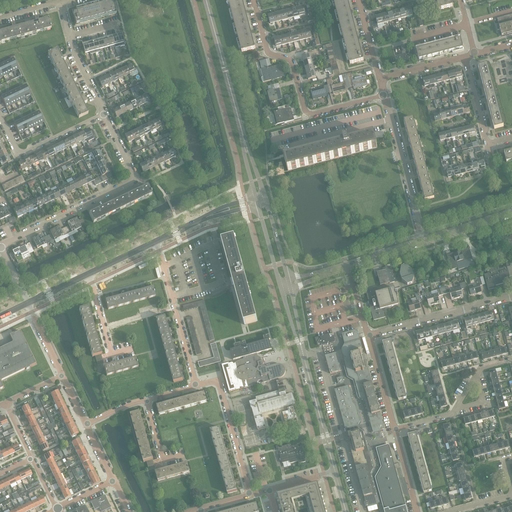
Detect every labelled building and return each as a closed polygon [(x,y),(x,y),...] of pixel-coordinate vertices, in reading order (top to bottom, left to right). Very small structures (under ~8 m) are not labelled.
[(242,0),(228,0),(242,52),(255,49),(242,0)] [(347,0),(333,0),(343,38),(350,64),(364,61),(347,0)] [(436,0),(439,10),(453,7),(450,0),(436,0)] [(72,10),(75,22),(74,22),(75,26),(80,24),(87,22),(95,20),(94,20),(102,18),(109,16),(116,14),(116,13),(113,1),(113,2),(91,7),(91,5),(72,10)] [(303,7),(297,8),(300,16),(306,15),(303,7)] [(411,8),(405,9),(407,17),(413,16),(411,8)] [(276,22),(274,14),(268,16),(270,24),(276,22)] [(384,23),(382,15),(376,17),(378,25),(378,28),(384,26),(384,23)] [(511,29),(508,16),(503,17),(507,35),(511,33),(511,29)] [(36,22),(26,25),(28,35),(51,29),(49,18),(39,21),(37,17),(35,18),(36,22)] [(497,32),(500,31),(502,36),(507,35),(503,17),(497,19),(499,25),(496,26),(497,32)] [(12,28),(3,31),(5,41),(28,35),(26,25),(15,28),(14,24),(11,24),(12,28)] [(309,30),(303,31),(305,39),(312,38),(309,30)] [(121,33),(117,35),(120,46),(125,45),(124,42),(125,42),(123,35),(122,35),(122,33),(121,33)] [(117,35),(112,36),(114,46),(115,48),(120,46),(117,35)] [(276,47),(282,45),(280,37),(274,39),(271,40),(273,46),(276,45),(276,47)] [(453,40),(416,50),(419,62),(464,50),(460,37),(452,39),(453,40)] [(97,40),(92,41),(95,53),(100,52),(99,50),(97,40)] [(92,41),(87,43),(90,52),(90,55),(95,53),(92,41)] [(48,54),(58,76),(67,71),(63,61),(66,59),(65,57),(62,59),(57,49),(48,54)] [(302,56),(304,62),(312,60),(310,54),(302,56)] [(14,59),(8,62),(13,71),(18,69),(14,59)] [(266,60),(259,61),(262,70),(263,69),(265,77),(261,78),(263,83),(271,80),(271,79),(284,76),(284,77),(281,64),(281,65),(273,67),(268,68),(266,60)] [(8,62),(4,64),(8,73),(13,71),(8,62)] [(4,64),(0,65),(0,68),(3,76),(8,73),(4,64)] [(131,65),(126,68),(129,74),(131,78),(136,75),(135,72),(134,71),(135,70),(133,66),(132,67),(131,65)] [(487,65),(478,67),(482,83),(492,80),(487,65)] [(126,68),(120,70),(124,77),(125,80),(131,78),(129,74),(126,68)] [(120,70),(115,73),(118,80),(124,77),(120,70)] [(460,70),(454,71),(456,79),(462,77),(460,70)] [(67,71),(58,76),(68,97),(78,92),(73,83),(77,81),(75,78),(72,80),(67,71)] [(454,71),(448,73),(450,80),(456,79),(454,71)] [(315,72),(307,74),(308,80),(316,78),(315,72)] [(115,73),(110,75),(113,82),(118,80),(115,73)] [(448,73),(442,74),(444,82),(450,80),(448,73)] [(442,74),(435,76),(437,84),(441,83),(442,85),(444,84),(444,82),(442,74)] [(110,75),(104,78),(108,85),(109,88),(115,85),(113,82),(110,75)] [(435,76),(429,78),(432,88),(434,88),(434,84),(437,84),(435,76)] [(353,79),(348,80),(350,88),(353,87),(354,89),(368,86),(365,77),(362,78),(355,80),(353,81),(353,79)] [(104,78),(99,81),(102,88),(108,85),(104,78)] [(432,88),(429,78),(423,79),(423,80),(424,86),(425,87),(428,86),(429,89),(432,88)] [(331,85),(328,86),(330,93),(333,92),(334,94),(347,91),(347,89),(350,88),(348,80),(344,81),(345,83),(332,86),(331,85)] [(492,80),(482,83),(486,98),(496,96),(492,80)] [(275,90),(273,85),(270,86),(268,87),(269,92),(267,92),(270,103),(275,102),(275,101),(282,99),(279,89),(275,90)] [(26,86),(21,88),(26,98),(31,95),(26,86)] [(330,93),(328,86),(324,87),(324,88),(311,91),(313,100),(327,96),(326,94),(330,93)] [(21,88),(16,91),(21,100),(26,98),(21,88)] [(16,91),(11,93),(16,102),(21,100),(16,91)] [(78,92),(68,97),(79,118),(88,114),(84,104),(87,103),(86,100),(82,102),(78,92)] [(11,93),(7,95),(11,105),(16,102),(11,93)] [(149,94),(140,98),(144,104),(149,102),(148,99),(150,97),(149,94)] [(7,95),(1,98),(6,107),(11,105),(7,95)] [(496,96),(486,98),(490,114),(500,111),(496,96)] [(140,98),(135,100),(138,107),(144,104),(140,98)] [(135,100),(130,103),(133,110),(138,107),(135,100)] [(130,103),(124,105),(128,112),(133,110),(130,103)] [(124,105),(119,108),(122,115),(128,112),(124,105)] [(456,106),(458,116),(464,114),(463,108),(462,105),(456,106)] [(450,108),(453,117),(458,116),(456,106),(450,108)] [(122,115),(119,108),(113,111),(117,118),(122,115)] [(291,108),(273,113),(276,125),(281,124),(281,126),(285,125),(284,123),(294,120),(291,108)] [(450,108),(444,109),(445,112),(447,119),(453,117),(450,108)] [(500,111),(490,114),(494,130),(504,127),(503,124),(500,111)] [(39,112),(34,115),(39,124),(44,122),(39,112)] [(34,115),(29,117),(34,126),(39,124),(34,115)] [(29,117),(24,119),(29,129),(34,126),(29,117)] [(413,118),(404,120),(408,136),(418,134),(413,118)] [(24,119),(19,122),(24,131),(29,129),(24,119)] [(158,120),(152,122),(156,129),(161,127),(158,120)] [(19,122),(14,124),(19,134),(24,131),(19,122)] [(152,122),(147,125),(150,132),(156,129),(152,122)] [(147,125),(141,128),(145,135),(150,132),(147,125)] [(468,127),(462,129),(463,135),(467,134),(467,137),(470,137),(469,134),(468,127)] [(136,130),(139,137),(140,139),(143,137),(142,136),(145,135),(141,128),(136,130)] [(84,132),(87,139),(88,142),(95,139),(95,140),(98,139),(95,130),(91,132),(93,136),(92,136),(89,129),(84,132)] [(136,130),(131,133),(134,140),(139,137),(136,130)] [(456,130),(450,132),(452,138),(455,137),(456,140),(458,140),(456,130)] [(84,132),(78,135),(81,142),(87,139),(84,132)] [(338,138),(340,144),(289,157),(289,156),(284,158),(284,161),(285,160),(288,171),(289,171),(288,171),(377,148),(374,135),(373,135),(361,139),(359,132),(338,138)] [(134,140),(131,133),(125,136),(128,143),(134,140)] [(418,134),(408,136),(412,153),(422,150),(418,134)] [(78,135),(73,137),(76,144),(81,142),(78,135)] [(73,137),(67,140),(71,147),(76,144),(73,137)] [(67,140),(62,142),(65,149),(71,147),(67,140)] [(62,142),(57,145),(60,152),(61,155),(64,154),(62,151),(65,149),(62,142)] [(57,145),(51,148),(54,155),(60,152),(57,145)] [(51,148),(46,150),(49,157),(54,155),(51,148)] [(46,150),(40,153),(44,160),(44,161),(47,159),(46,159),(49,157),(46,150)] [(92,154),(94,160),(102,156),(99,150),(92,154)] [(172,150),(167,153),(170,159),(176,157),(172,150)] [(422,150),(412,153),(416,169),(426,166),(422,150)] [(40,153),(35,156),(38,162),(44,160),(40,153)] [(167,153),(162,155),(165,162),(170,159),(167,153)] [(8,155),(1,159),(2,161),(0,162),(1,165),(3,164),(7,162),(8,163),(10,162),(9,161),(10,161),(8,155)] [(162,155),(156,158),(159,165),(165,162),(162,155)] [(35,156),(29,158),(33,165),(38,162),(35,156)] [(102,156),(94,160),(97,165),(105,161),(102,156)] [(29,158),(24,161),(27,168),(33,165),(29,158)] [(145,163),(149,170),(154,167),(151,160),(149,158),(144,160),(145,163)] [(156,158),(151,160),(154,167),(159,165),(156,158)] [(481,162),(477,163),(479,170),(486,168),(485,164),(487,163),(486,158),(483,159),(482,159),(481,160),(480,161),(481,162)] [(475,163),(471,164),(473,172),(479,170),(477,163),(477,159),(474,160),(475,163)] [(24,161),(18,163),(22,170),(25,169),(25,170),(25,171),(25,172),(26,172),(29,171),(27,168),(24,161)] [(105,161),(97,165),(99,171),(107,167),(105,161)] [(149,170),(145,163),(140,166),(143,173),(149,170)] [(471,164),(465,166),(467,173),(473,172),(471,164)] [(454,165),(452,166),(454,176),(461,175),(459,167),(455,168),(454,165)] [(426,166),(416,169),(420,185),(430,182),(426,166)] [(452,166),(448,167),(449,170),(446,171),(448,178),(454,176),(452,166)] [(465,166),(459,167),(461,175),(467,173),(465,166)] [(109,178),(112,177),(110,172),(107,167),(99,171),(102,176),(104,175),(107,174),(109,178)] [(90,174),(84,177),(88,184),(93,182),(93,181),(90,174)] [(84,177),(79,179),(82,187),(88,184),(84,177)] [(79,179),(73,182),(77,190),(82,187),(79,179)] [(73,182),(68,184),(72,192),(77,190),(73,182)] [(430,182),(420,185),(425,201),(434,199),(430,182)] [(68,184),(62,187),(66,195),(72,192),(68,184)] [(59,188),(57,190),(61,197),(66,195),(62,187),(62,185),(58,187),(59,188)] [(138,190),(133,193),(137,202),(152,195),(151,193),(152,193),(151,191),(150,192),(147,186),(141,188),(141,187),(138,189),(138,190)] [(57,190),(52,192),(55,200),(61,197),(57,190)] [(52,192),(46,195),(50,203),(55,200),(52,192)] [(124,197),(118,200),(123,209),(137,202),(133,193),(127,195),(127,194),(123,196),(124,197)] [(46,195),(41,197),(45,205),(50,203),(46,195)] [(41,197),(35,200),(39,208),(45,205),(41,197)] [(35,200),(30,203),(34,210),(39,208),(35,200)] [(109,204),(104,206),(108,216),(123,209),(118,200),(112,202),(112,201),(109,203),(109,204)] [(30,203),(25,205),(28,213),(34,210),(30,203)] [(25,205),(19,208),(23,216),(28,213),(25,205)] [(95,211),(89,214),(93,223),(108,216),(104,206),(98,209),(98,208),(94,210),(95,211)] [(5,208),(1,210),(5,218),(9,216),(9,215),(12,214),(8,207),(6,209),(5,208)] [(23,216),(19,208),(14,210),(17,218),(23,216)] [(77,219),(72,221),(77,230),(85,226),(82,220),(78,222),(77,219)] [(69,226),(65,228),(68,234),(77,230),(72,221),(68,223),(69,226)] [(59,227),(55,229),(59,238),(68,234),(65,228),(61,230),(59,227)] [(52,234),(48,236),(51,242),(51,244),(54,242),(53,241),(55,241),(56,243),(60,241),(59,238),(55,229),(50,232),(52,234)] [(42,235),(38,238),(42,247),(51,242),(48,236),(43,238),(42,235)] [(34,243),(30,245),(33,251),(42,247),(38,238),(33,240),(34,243)] [(232,278),(234,285),(245,325),(248,324),(256,322),(245,283),(247,282),(243,269),(242,270),(234,239),(224,242),(222,243),(223,245),(232,278)] [(17,263),(23,260),(30,257),(29,254),(34,252),(33,251),(30,245),(29,243),(27,245),(20,249),(19,248),(12,251),(15,256),(14,256),(17,263)] [(446,253),(446,254),(451,270),(458,268),(459,271),(475,265),(469,248),(451,254),(450,251),(448,252),(446,253)] [(511,260),(506,263),(505,262),(501,263),(501,265),(494,267),(495,270),(487,272),(488,274),(484,275),(488,290),(496,288),(496,286),(503,284),(502,282),(510,279),(509,277),(511,276),(511,260)] [(401,266),(400,274),(402,281),(407,285),(413,284),(414,277),(412,270),(407,265),(401,266)] [(383,271),(377,272),(380,286),(389,283),(389,284),(399,281),(396,273),(393,274),(390,267),(383,269),(382,269),(383,271)] [(478,284),(469,287),(471,295),(481,292),(480,286),(482,285),(485,284),(483,277),(480,278),(480,279),(477,280),(478,284)] [(461,287),(455,289),(457,299),(463,297),(461,290),(464,289),(463,283),(460,284),(461,287)] [(153,287),(139,291),(141,301),(155,297),(153,287)] [(445,287),(442,288),(442,289),(444,294),(447,294),(450,293),(452,300),(457,299),(455,289),(449,290),(448,287),(445,288),(445,287)] [(375,288),(366,291),(369,302),(368,302),(368,303),(368,304),(369,304),(374,321),(385,318),(384,312),(383,312),(382,309),(399,304),(394,288),(379,292),(376,293),(375,288)] [(437,291),(431,292),(432,295),(435,305),(440,303),(438,296),(441,295),(444,294),(442,289),(442,288),(440,289),(437,290),(437,291)] [(426,290),(422,291),(424,300),(427,299),(429,306),(435,305),(432,295),(431,292),(426,294),(426,290)] [(139,291),(121,296),(124,306),(141,301),(139,291)] [(124,306),(121,296),(105,301),(108,310),(124,306)] [(422,302),(420,296),(416,297),(417,301),(408,303),(410,312),(421,309),(419,303),(422,302)] [(79,310),(83,326),(93,323),(88,307),(79,310)] [(492,311),(485,313),(487,322),(494,320),(493,316),(492,311)] [(485,313),(478,315),(480,324),(487,322),(485,313)] [(478,315),(471,317),(473,326),(480,324),(478,315)] [(156,320),(161,336),(170,333),(166,317),(156,320)] [(465,324),(462,325),(464,331),(466,339),(469,338),(466,328),(471,326),(471,329),(474,328),(473,326),(471,317),(464,319),(465,324)] [(457,321),(450,323),(453,331),(460,329),(457,321)] [(93,323),(83,326),(88,341),(97,339),(93,323)] [(450,323),(444,324),(446,333),(453,331),(450,323)] [(444,324),(437,326),(439,335),(446,333),(444,324)] [(437,326),(430,328),(432,337),(436,336),(437,337),(440,337),(439,335),(437,326)] [(430,328),(423,330),(425,339),(432,337),(430,328)] [(363,350),(357,330),(343,334),(342,334),(343,336),(343,337),(345,344),(344,345),(341,350),(346,366),(348,376),(349,377),(354,380),(359,395),(359,397),(359,398),(360,398),(363,400),(364,401),(373,432),(382,430),(385,429),(363,352),(362,352),(362,350),(363,350)] [(416,332),(417,336),(418,341),(425,339),(423,330),(416,332)] [(0,389),(3,388),(0,381),(26,369),(26,370),(30,368),(29,367),(36,364),(20,331),(14,334),(13,334),(9,335),(13,343),(0,348),(0,389)] [(170,333),(161,336),(165,351),(175,349),(170,333)] [(321,337),(315,339),(317,345),(318,345),(318,346),(319,346),(320,346),(323,345),(329,344),(334,342),(335,342),(335,341),(334,336),(333,337),(332,334),(321,337)] [(234,345),(235,349),(231,351),(233,360),(243,358),(257,354),(272,350),(269,340),(270,340),(269,335),(263,337),(264,341),(247,346),(245,342),(240,343),(234,345)] [(97,339),(88,341),(92,357),(95,356),(101,355),(97,339)] [(392,345),(384,347),(386,355),(395,352),(395,351),(393,345),(392,345)] [(175,349),(165,351),(169,367),(179,364),(175,349)] [(395,352),(386,355),(388,362),(397,360),(395,352)] [(251,386),(280,378),(281,378),(282,377),(283,377),(284,376),(284,375),(285,374),(285,373),(285,372),(285,371),(285,370),(285,369),(284,368),(284,367),(283,366),(282,365),(281,365),(280,365),(279,364),(278,364),(277,365),(267,367),(263,365),(264,363),(262,362),(261,358),(257,356),(257,354),(243,358),(244,360),(247,359),(249,367),(252,369),(250,372),(251,374),(248,374),(251,386)] [(326,357),(327,362),(330,374),(335,373),(333,364),(332,360),(337,359),(335,354),(334,354),(326,357)] [(136,358),(120,362),(122,372),(138,367),(136,358)] [(251,386),(248,374),(251,374),(250,372),(252,369),(249,367),(247,359),(244,360),(240,361),(239,361),(238,361),(237,362),(236,363),(235,363),(234,364),(232,363),(222,366),(229,392),(240,389),(240,387),(241,388),(243,388),(244,388),(245,388),(246,388),(247,387),(251,386)] [(397,360),(388,362),(390,370),(399,367),(397,360)] [(122,372),(120,362),(104,367),(106,376),(122,372)] [(179,364),(169,367),(174,383),(183,380),(179,364)] [(399,367),(390,370),(392,378),(401,375),(399,367)] [(401,375),(392,378),(394,385),(404,383),(401,375)] [(282,380),(277,382),(278,386),(280,394),(286,392),(284,385),(282,380)] [(404,383),(394,385),(396,393),(406,390),(404,383)] [(335,390),(337,400),(351,396),(350,391),(348,386),(335,390)] [(406,390),(396,393),(399,401),(407,398),(406,395),(407,394),(406,390)] [(51,394),(53,399),(60,396),(58,391),(51,394)] [(257,401),(250,403),(251,409),(252,409),(253,412),(252,412),(253,415),(254,415),(254,418),(258,431),(266,428),(262,416),(261,416),(260,414),(295,404),(292,395),(287,396),(286,393),(279,394),(279,391),(256,398),(257,401)] [(204,393),(188,397),(191,407),(207,402),(204,393)] [(60,396),(53,399),(56,405),(63,401),(60,396)] [(351,396),(337,400),(339,405),(352,401),(351,396)] [(188,397),(173,401),(175,411),(191,407),(188,397)] [(63,401),(56,405),(58,410),(66,407),(63,401)] [(175,411),(173,401),(157,406),(159,415),(175,411)] [(352,401),(339,405),(341,414),(357,410),(355,405),(353,404),(352,401)] [(30,404),(22,408),(24,414),(30,411),(32,410),(30,404)] [(288,411),(282,413),(287,430),(299,427),(293,406),(287,408),(288,411)] [(66,407),(58,410),(61,416),(68,412),(66,407)] [(30,411),(24,414),(27,419),(33,416),(31,413),(33,412),(32,410),(30,411)] [(357,410),(341,414),(345,429),(358,425),(360,422),(357,410)] [(68,412),(61,416),(64,421),(71,418),(68,412)] [(131,415),(135,431),(144,428),(140,412),(131,415)] [(33,416),(27,419),(29,424),(35,421),(37,421),(35,418),(34,419),(33,416)] [(71,418),(64,421),(66,426),(73,423),(71,418)] [(35,421),(29,424),(32,430),(38,427),(40,426),(38,420),(37,421),(35,421)] [(73,423),(66,426),(69,432),(76,428),(73,423)] [(38,427),(32,430),(35,435),(41,432),(42,431),(40,426),(38,427)] [(76,428),(69,432),(71,437),(79,434),(76,428)] [(144,428),(135,431),(139,446),(149,444),(144,428)] [(210,431),(215,447),(224,444),(220,428),(210,431)] [(348,437),(356,468),(367,507),(377,504),(375,497),(376,497),(370,474),(373,469),(363,432),(359,429),(355,431),(355,430),(348,432),(349,437),(348,437)] [(41,432),(35,435),(37,441),(43,438),(43,437),(45,436),(43,431),(41,432)] [(43,438),(37,441),(40,446),(46,443),(45,441),(48,440),(46,436),(43,438)] [(417,438),(409,440),(411,447),(421,445),(419,437),(417,438)] [(79,439),(72,443),(74,448),(82,445),(79,439)] [(447,450),(450,449),(456,448),(454,442),(448,443),(448,444),(446,444),(447,450)] [(46,443),(40,446),(43,452),(49,449),(46,443)] [(17,444),(12,447),(15,453),(20,450),(17,444)] [(149,444),(139,446),(144,462),(147,462),(153,460),(149,444)] [(224,444),(215,447),(219,462),(228,460),(224,444)] [(277,446),(278,449),(282,463),(290,461),(290,464),(298,462),(298,464),(306,462),(302,446),(299,447),(298,445),(291,447),(290,445),(282,447),(282,444),(277,446)] [(82,445),(74,448),(77,453),(84,450),(82,445)] [(421,445),(411,447),(413,455),(423,452),(421,446),(421,445)] [(382,467),(376,478),(385,510),(385,511),(407,511),(389,446),(378,449),(382,467)] [(12,447),(6,449),(9,456),(15,453),(12,447)] [(6,449),(1,452),(4,458),(9,456),(6,449)] [(84,450),(77,453),(80,459),(87,455),(84,450)] [(423,452),(413,455),(416,463),(425,460),(423,452)] [(44,456),(47,461),(53,458),(50,453),(44,456)] [(87,455),(80,459),(82,464),(89,461),(87,455)] [(53,458),(47,461),(49,467),(55,464),(53,458)] [(228,460),(219,462),(223,478),(233,475),(228,460)] [(425,460),(416,463),(418,470),(427,468),(425,460)] [(89,461),(82,464),(85,470),(92,466),(89,461)] [(187,463),(171,467),(174,477),(190,472),(187,463)] [(55,464),(49,467),(52,472),(58,469),(55,464)] [(85,470),(81,471),(84,477),(87,475),(94,471),(92,466),(85,470)] [(174,477),(171,467),(155,472),(158,481),(174,477)] [(427,468),(418,470),(420,478),(429,475),(427,468)] [(29,469),(24,472),(27,478),(32,475),(29,469)] [(58,469),(52,472),(54,477),(60,474),(58,469)] [(94,471),(87,475),(90,480),(97,477),(94,471)] [(24,472),(18,474),(21,480),(27,478),(24,472)] [(18,474),(13,477),(16,483),(21,480),(18,474)] [(60,474),(54,477),(57,483),(63,480),(60,474)] [(233,475),(223,478),(228,494),(237,491),(233,475)] [(429,475),(420,478),(422,486),(431,483),(429,475)] [(13,477),(7,479),(10,485),(16,483),(13,477)] [(90,480),(86,482),(87,484),(91,482),(92,486),(100,482),(97,477),(90,480)] [(7,479),(2,482),(5,488),(10,485),(7,479)] [(63,480),(57,483),(60,488),(66,485),(63,480)] [(431,483),(422,486),(424,493),(432,491),(431,487),(432,487),(431,483)] [(325,511),(324,506),(322,506),(321,500),(322,500),(320,491),(318,492),(318,489),(319,489),(318,484),(302,488),(302,489),(301,490),(300,489),(277,495),(282,511),(325,511)] [(66,485),(60,488),(62,494),(68,491),(66,485)] [(68,491),(62,494),(65,499),(71,496),(68,491)] [(95,510),(99,508),(101,511),(106,510),(111,508),(105,496),(91,502),(95,510)] [(43,497),(37,500),(40,506),(46,503),(43,497)] [(37,500),(32,502),(35,508),(40,506),(37,500)] [(32,502),(26,505),(29,511),(35,508),(32,502)]
